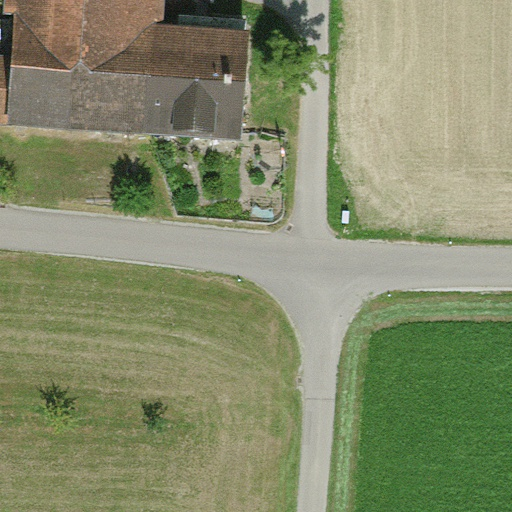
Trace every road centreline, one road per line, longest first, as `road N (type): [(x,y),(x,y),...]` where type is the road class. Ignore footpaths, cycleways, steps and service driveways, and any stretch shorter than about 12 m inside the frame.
road 1 (unclassified): [(0,233),(314,261),(511,265)]
road 2 (track): [(318,0),(314,261),(325,348),(312,511)]
